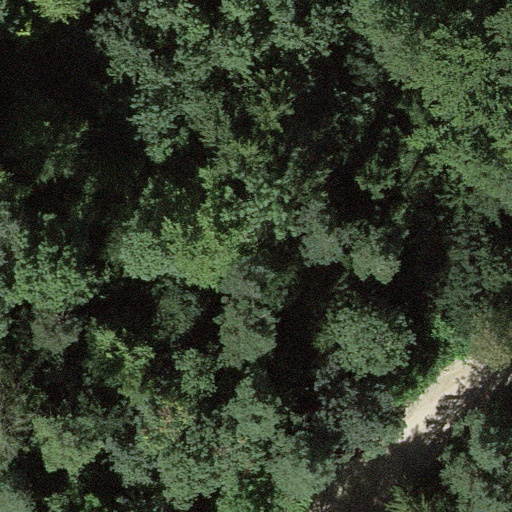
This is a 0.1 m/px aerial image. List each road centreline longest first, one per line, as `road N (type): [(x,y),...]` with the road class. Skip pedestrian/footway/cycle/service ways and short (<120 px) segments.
road 1 (track): [(386,511),(380,488),(416,417),(511,333)]
road 2 (track): [(0,254),(224,218)]
